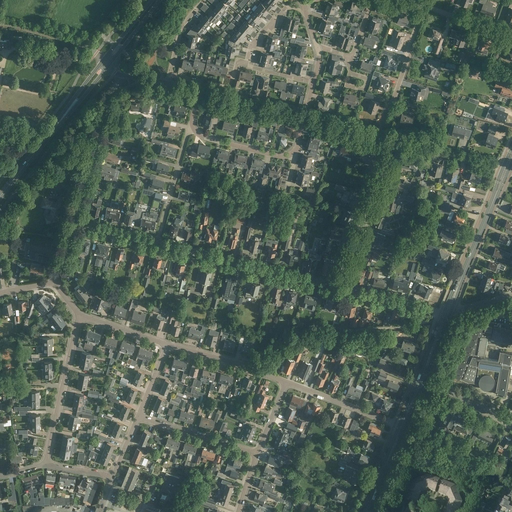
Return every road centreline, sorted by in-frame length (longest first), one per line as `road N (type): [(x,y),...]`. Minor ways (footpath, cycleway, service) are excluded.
road 1 (residential): [(336,285),(157,242)]
road 2 (residential): [(71,223),(106,100),(122,75)]
road 3 (secondary): [(446,313),(506,168)]
road 4 (residential): [(336,285),(396,141)]
road 5 (residential): [(45,464),(79,316)]
road 6 (residential): [(377,135),(423,4)]
road 7 (residential): [(157,242),(191,120)]
road 8 (residential): [(256,454),(137,416)]
road 9 (residential): [(286,383),(167,345)]
